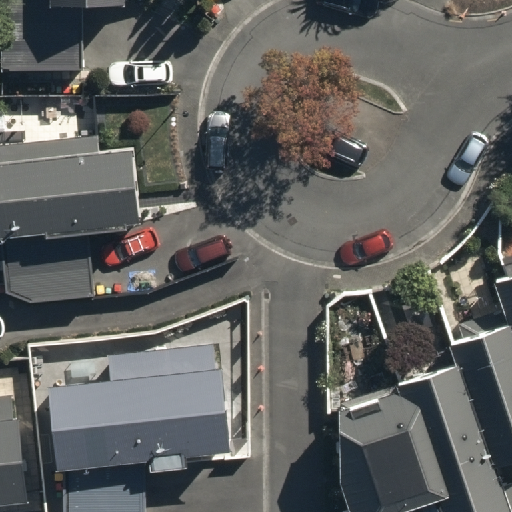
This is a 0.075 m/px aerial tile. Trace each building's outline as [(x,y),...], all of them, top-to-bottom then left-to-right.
[(127,146),(0,150),(0,303),(94,300),(92,240),(130,238),(127,146)] [(511,273),(508,275),(497,279),(511,323),(511,273)] [(511,323),(454,342),(460,362),(495,466),(511,460),(511,323)] [(112,372),(43,379),(51,468),(148,459),(150,475),(188,472),(186,459),(222,456),(212,349),(111,358),(112,372)] [(511,511),(511,482),(502,486),(495,466),(460,362),(400,382),(402,387),(443,511),(511,511)] [(443,511),(402,387),(340,407),(339,467),(353,511),(443,511)] [(8,404),(0,404),(0,508),(16,507),(8,404)]
